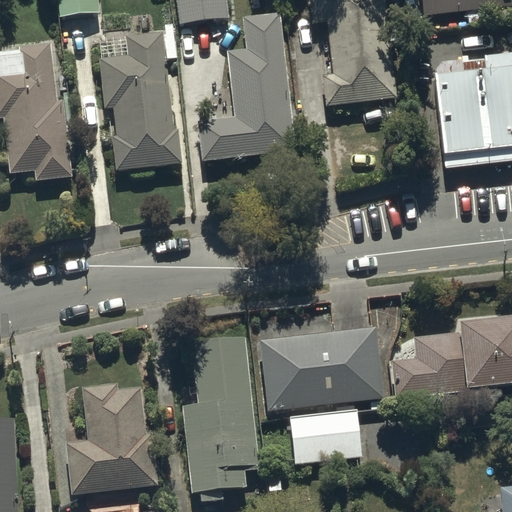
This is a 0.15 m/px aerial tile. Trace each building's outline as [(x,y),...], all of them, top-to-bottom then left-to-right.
[(95,0),(53,0),(57,25),(97,21),(95,0)] [(174,0),(178,32),(226,26),(223,0),(174,0)] [(320,85),(323,114),(394,106),(382,0),(307,0),(311,33),(326,32),(331,84),(320,85)] [(511,0),(419,0),(422,24),(511,14),(511,0)] [(232,125),(197,129),(201,170),(295,160),(291,128),(295,128),(293,112),(288,112),(278,22),(241,26),(245,59),(225,61),(232,125)] [(167,90),(162,41),(124,45),(126,65),(99,67),(104,118),(112,118),(114,145),(111,145),(114,178),(180,172),(177,138),(172,139),(167,90)] [(0,126),(3,127),(8,183),(32,181),(33,190),(70,188),(62,109),(54,110),(49,53),(18,54),(18,60),(0,60),(0,126)] [(442,169),(511,160),(511,64),(511,59),(442,67),(432,81),(442,169)] [(413,370),(388,372),(392,408),(463,402),(463,405),(511,400),(511,334),(455,340),(455,343),(411,348),(413,370)] [(373,335),(257,348),(265,430),(289,427),(294,473),(359,466),(354,421),(382,418),(373,335)] [(242,346),(191,352),(197,414),(180,416),(189,503),(245,497),(243,477),(256,476),(242,346)] [(115,392),(80,396),(86,450),(65,452),(70,503),(154,495),(149,443),(144,444),(140,396),(116,398),(115,392)] [(0,511),(13,511),(12,428),(0,428),(0,511)] [(511,511),(511,495),(502,497),(503,511),(511,511)]
